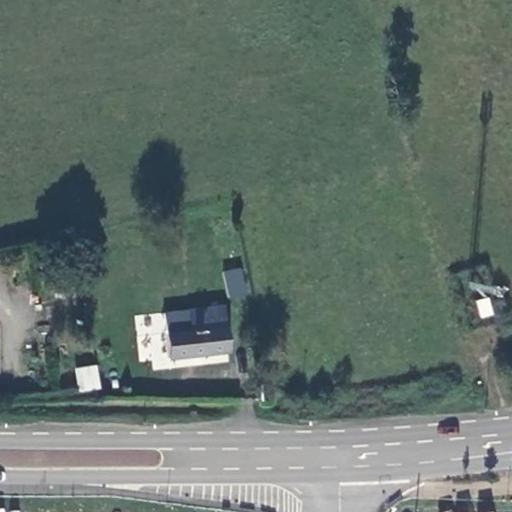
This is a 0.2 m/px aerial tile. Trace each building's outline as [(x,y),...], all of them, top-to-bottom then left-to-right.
[(244,268),(224,270),(227,299),(247,297),(244,268)] [(484,295),(472,298),(477,314),(488,311),(486,301),(484,295)] [(220,305),(185,310),(188,332),(164,335),(167,358),(226,350),(220,305)] [(185,310),(160,314),(164,335),(188,332),(185,310)] [(96,363),(74,368),(79,392),(101,388),(96,363)]
